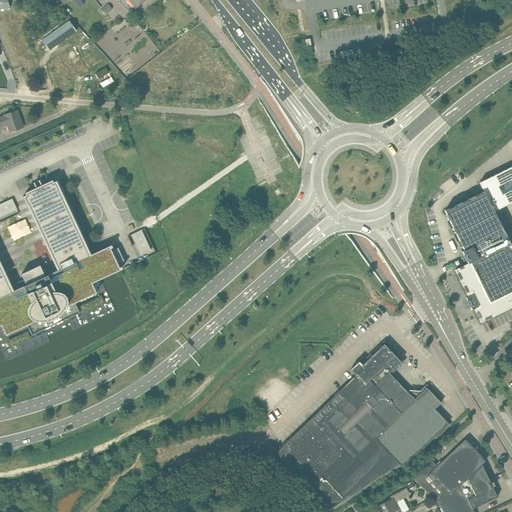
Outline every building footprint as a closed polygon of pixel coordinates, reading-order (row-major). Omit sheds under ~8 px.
[(25,0),(3,0),(4,0),(6,2),(0,7),(11,20),(29,5),(25,0)] [(69,22),(42,40),(49,50),(76,31),(69,22)] [(60,54),(48,58),(55,78),(86,81),(87,67),(64,65),(60,54)] [(106,68),(96,74),(99,79),(109,73),(106,68)] [(17,110),(3,115),(3,116),(0,116),(0,127),(6,125),(9,132),(23,127),(17,110)] [(511,166),(479,182),(483,191),(444,210),(464,250),(462,251),(463,254),(463,255),(466,261),(466,260),(468,263),(455,270),(468,296),(466,298),(467,300),(467,301),(470,307),(471,309),(474,308),(481,322),(511,306),(511,247),(494,211),(511,202),(511,166)] [(0,325),(1,325),(6,335),(27,325),(32,335),(36,333),(35,331),(43,328),(43,329),(45,329),(44,327),(54,322),(55,324),(56,323),(55,322),(65,317),(66,319),(68,318),(67,316),(74,313),(75,315),(80,313),(75,303),(96,293),(92,283),(100,279),(120,270),(109,246),(90,255),(60,191),(61,191),(56,181),(53,182),(52,180),(41,185),(42,187),(41,188),(42,190),(39,191),(39,189),(35,191),(34,188),(25,193),(26,195),(23,196),(28,207),(29,206),(56,265),(42,271),(40,265),(21,274),(24,280),(10,286),(0,264),(0,325)] [(12,199),(0,203),(0,217),(17,211),(12,199)] [(141,229),(131,233),(140,254),(150,250),(141,229)] [(351,370),(352,372),(354,371),(356,374),(274,453),(330,511),(398,467),(395,464),(397,462),(402,467),(448,423),(434,409),(441,403),(426,388),(414,399),(389,373),(401,362),(384,344),(362,365),(358,362),(350,370),(351,370)] [(459,444),(437,466),(432,461),(413,479),(439,505),(481,465),(485,461),(469,445),(468,446),(460,446),(459,445),(460,445),(459,444)] [(473,511),(472,509),(497,497),(481,465),(439,505),(442,511),(473,511)] [(383,511),(382,511),(401,511),(397,502),(410,495),(406,488),(390,496),(391,499),(379,505),(383,511)]
